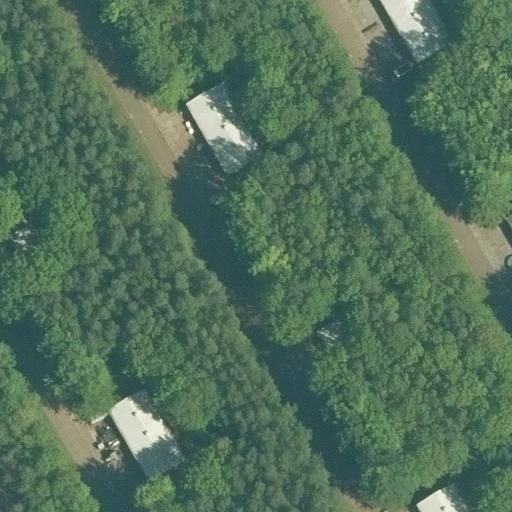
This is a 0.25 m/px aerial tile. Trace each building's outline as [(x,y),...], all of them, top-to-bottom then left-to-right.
[(376,0),(416,69),(454,48),(426,0),(376,0)] [(185,109),(226,181),(263,159),(222,88),(185,109)] [(31,228),(7,242),(17,260),(41,246),(31,228)] [(339,323),(315,336),(326,355),(349,341),(339,323)] [(107,416),(148,487),(186,465),(145,393),(107,416)] [(466,511),(453,488),(415,510),(416,511),(466,511)]
